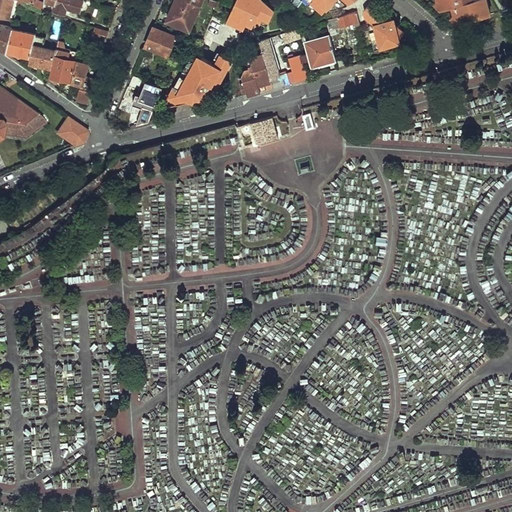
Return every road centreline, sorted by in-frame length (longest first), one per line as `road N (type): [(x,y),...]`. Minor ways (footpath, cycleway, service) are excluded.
road 1 (residential): [(103,146),(448,52)]
road 2 (residential): [(97,123),(154,0)]
